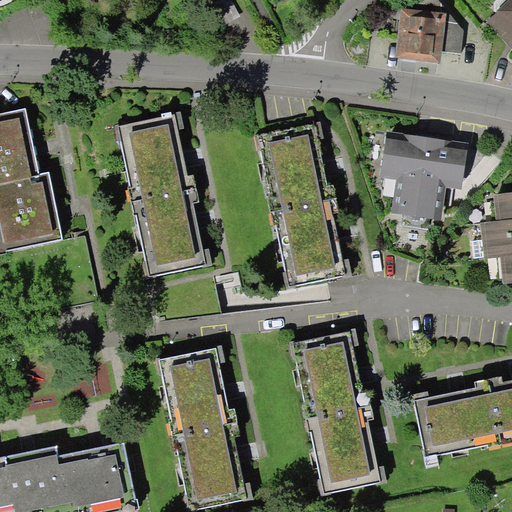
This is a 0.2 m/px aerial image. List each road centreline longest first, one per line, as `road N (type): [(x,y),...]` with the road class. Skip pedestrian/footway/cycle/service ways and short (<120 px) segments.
road 1 (residential): [(294,75),(0,62)]
road 2 (residential): [(511,108),(294,75)]
